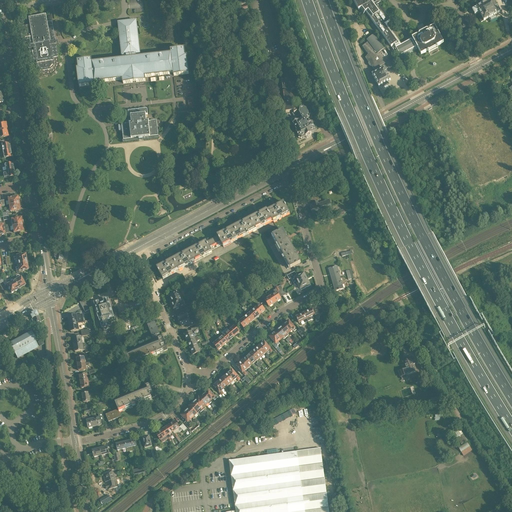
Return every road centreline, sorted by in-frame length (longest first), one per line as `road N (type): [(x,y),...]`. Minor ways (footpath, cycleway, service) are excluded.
road 1 (motorway): [(305,0),(408,246),(511,430)]
road 2 (motorway): [(511,400),(423,237),(325,0)]
road 3 (residential): [(145,511),(281,395),(332,372),(336,341),(398,299)]
road 4 (residential): [(212,369),(275,315),(321,290),(291,177)]
road 5 (secondary): [(136,247),(289,166)]
road 6 (residential): [(139,254),(291,177)]
road 7 (track): [(444,431),(460,416),(398,299)]
road 8 (residential): [(291,177),(426,105)]
road 9 (secondary): [(289,166),(421,97)]
road 10 (tertiary): [(74,442),(51,300)]
road 11 (residential): [(74,442),(151,423),(184,397)]
